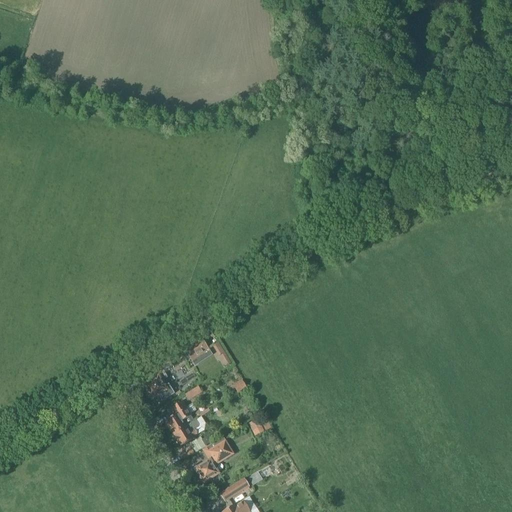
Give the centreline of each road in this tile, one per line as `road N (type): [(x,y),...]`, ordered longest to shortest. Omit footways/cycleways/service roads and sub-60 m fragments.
road 1 (unclassified): [(111,374),(351,224),(511,171)]
road 2 (unclassified): [(195,511),(111,374)]
road 3 (unclassified): [(0,444),(111,374)]
